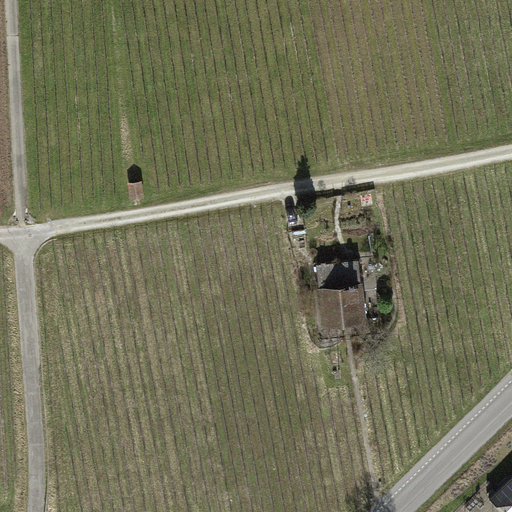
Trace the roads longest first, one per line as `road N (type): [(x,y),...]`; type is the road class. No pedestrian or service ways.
road 1 (track): [(511,151),(0,235)]
road 2 (tertiary): [(511,403),(401,511)]
